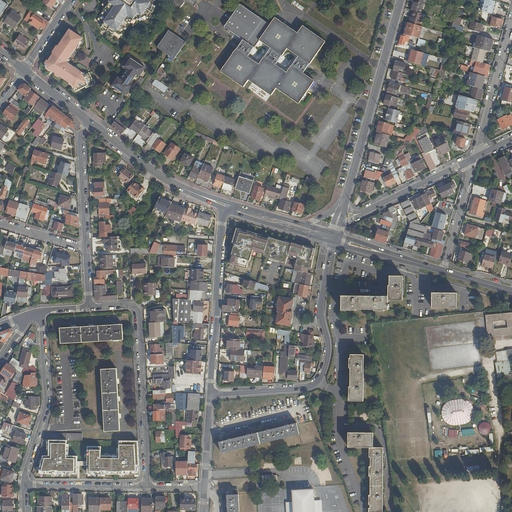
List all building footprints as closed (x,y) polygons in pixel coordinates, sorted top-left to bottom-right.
[(106,0),(102,6),(106,9),(98,20),(104,25),(102,28),(114,36),(116,32),(122,37),(130,24),(134,27),(142,15),(147,19),(155,7),(152,5),(155,0),(106,0)] [(185,3),(180,0),(174,0),(171,6),(178,12),(185,3)] [(484,12),(495,15),(498,3),(488,0),(483,0),(481,11),(484,12)] [(422,3),(413,1),(411,11),(412,11),(421,14),(424,4),(422,3)] [(27,4),(26,5),(31,9),(35,12),(37,8),(30,3),(28,5),(27,4)] [(249,80),(271,96),(276,89),(299,104),(314,81),(303,74),(315,57),(325,42),(302,27),(297,34),(275,18),(269,26),(240,5),(224,28),(243,41),(221,73),(244,88),(249,80)] [(41,26),(42,27),(44,24),(46,26),(49,22),(35,12),(31,9),(24,19),(27,21),(30,16),(34,19),(31,23),(39,28),(41,26)] [(15,27),(22,17),(11,10),(5,20),(15,27)] [(409,19),(408,23),(419,26),(423,14),(421,14),(412,11),(410,19),(409,19)] [(492,17),(490,25),(495,27),(500,28),(502,20),(502,17),(495,15),(484,12),(483,17),(488,18),(489,16),(492,17)] [(455,17),(455,18),(453,23),(453,25),(459,26),(461,18),(455,17)] [(482,24),(472,21),(469,30),(480,32),(480,31),(481,27),(482,24)] [(422,27),(419,26),(408,23),(404,35),(411,36),(419,39),(422,27)] [(48,69),(58,75),(66,80),(75,68),(66,62),(82,38),(70,30),(47,65),(48,69)] [(174,59),(185,42),(168,30),(156,48),(174,59)] [(24,49),(30,40),(20,33),(14,43),(24,49)] [(447,46),(448,41),(450,34),(444,33),(442,40),(441,45),(447,46)] [(401,37),(398,46),(407,49),(412,50),(415,51),(416,46),(413,45),(414,42),(409,41),(411,36),(404,35),(401,34),(401,37)] [(492,44),(490,50),(491,50),(494,41),(477,36),(474,48),(475,48),(477,40),(492,44)] [(492,44),(477,40),(475,48),(486,51),(489,52),(490,50),(492,44)] [(483,63),(486,51),(475,48),(471,60),(480,63),(483,63)] [(408,62),(420,65),(423,53),(415,51),(412,50),(408,62)] [(116,75),(110,84),(127,94),(132,86),(129,84),(136,74),(139,76),(145,67),(128,56),(122,65),(126,68),(120,78),(116,75)] [(393,71),(398,72),(399,69),(403,71),(405,63),(396,61),(393,71)] [(488,75),(490,65),(483,63),(480,63),(479,67),(481,68),(479,73),(488,75)] [(73,85),(76,92),(86,87),(88,86),(89,87),(95,84),(90,73),(84,75),(82,72),(75,68),(66,80),(73,85)] [(438,77),(440,71),(431,68),(430,73),(432,74),(432,75),(438,77)] [(398,72),(393,71),(390,83),(401,86),(401,83),(404,74),(398,72)] [(482,87),(484,77),(477,74),(474,85),(482,87)] [(444,79),(438,77),(437,80),(437,82),(435,89),(439,90),(440,84),(442,84),(444,79)] [(156,79),(152,84),(164,93),(168,88),(156,79)] [(406,94),(408,88),(401,86),(390,83),(387,93),(393,94),(394,90),(406,94)] [(18,95),(17,97),(22,101),(26,97),(25,96),(27,93),(28,94),(31,89),(24,84),(21,85),(17,90),(19,92),(17,94),(18,95)] [(480,99),(483,89),(475,87),(472,97),(480,99)] [(511,88),(506,87),(501,104),(511,107),(511,106),(511,88)] [(25,98),(32,104),(34,101),(37,97),(30,92),(25,98)] [(395,110),(399,98),(386,95),(384,105),(389,106),(389,108),(389,109),(395,110)] [(478,100),(458,95),(455,107),(456,108),(470,112),(474,113),(478,100)] [(7,101),(11,104),(14,106),(17,108),(19,105),(10,98),(7,101)] [(35,107),(33,110),(41,116),(49,106),(40,99),(35,107)] [(4,114),(12,120),(19,109),(17,108),(14,106),(12,108),(9,106),(4,114)] [(51,127),(56,129),(59,125),(65,128),(67,130),(68,128),(69,127),(74,131),(74,126),(72,121),(53,107),(45,118),(48,121),(53,124),(51,127)] [(470,112),(459,109),(456,108),(454,117),(466,121),(467,118),(468,118),(470,112)] [(397,124),(400,112),(395,110),(389,109),(388,112),(387,112),(386,117),(385,116),(384,120),(397,124)] [(427,119),(425,125),(432,127),(434,121),(433,120),(434,115),(432,114),(428,113),(427,119)] [(502,129),(511,124),(511,117),(511,115),(508,117),(507,115),(498,120),(502,129)] [(167,118),(165,121),(180,128),(182,125),(167,118)] [(32,134),(37,138),(31,145),(35,148),(35,147),(40,142),(41,140),(39,139),(43,134),(41,132),(42,131),(40,129),(44,124),(38,119),(36,122),(34,125),(31,128),(35,131),(32,134)] [(131,130),(132,129),(138,134),(144,127),(134,119),(127,127),(131,130)] [(29,123),(24,120),(21,124),(20,124),(14,132),(19,136),(29,123)] [(457,121),(454,133),(467,137),(471,125),(457,121)] [(114,122),(111,127),(122,135),(125,130),(114,122)] [(376,132),(378,133),(389,136),(393,137),(394,137),(394,135),(388,133),(390,125),(379,122),(376,132)] [(0,139),(4,143),(9,135),(6,133),(8,130),(1,125),(0,126),(0,139)] [(421,130),(414,138),(430,171),(436,168),(433,161),(431,162),(427,153),(434,150),(426,134),(429,133),(425,125),(421,130)] [(145,139),(144,141),(148,143),(154,135),(144,127),(138,134),(145,139)] [(407,137),(413,139),(414,138),(421,130),(414,129),(407,137)] [(194,131),(192,134),(206,140),(207,137),(194,131)] [(158,139),(160,136),(156,133),(154,135),(148,143),(152,147),(152,146),(159,152),(165,145),(158,139)] [(389,136),(378,133),(374,145),(386,148),(388,139),(389,136)] [(143,148),(147,143),(138,136),(134,141),(143,148)] [(445,140),(444,136),(433,142),(434,145),(445,140)] [(207,137),(206,140),(202,147),(209,151),(214,140),(207,137)] [(61,151),(64,140),(54,138),(51,148),(61,151)] [(459,146),(464,148),(466,140),(458,138),(456,145),(459,146)] [(434,145),(439,156),(451,151),(445,140),(434,145)] [(164,154),(172,160),(179,150),(172,144),(164,154)] [(401,152),(388,149),(386,155),(393,157),(397,158),(397,157),(401,152)] [(48,155),(34,151),(30,166),(32,166),(34,161),(45,164),(48,155)] [(401,152),(397,157),(408,179),(415,176),(414,174),(413,174),(408,163),(404,155),(402,151),(401,152)] [(369,161),(379,164),(381,155),(371,153),(369,161)] [(408,163),(413,174),(425,168),(420,157),(417,159),(416,158),(412,160),(408,153),(404,155),(408,163)] [(94,154),(94,157),(92,157),(93,168),(102,168),(102,164),(106,164),(106,154),(94,154)] [(188,167),(192,158),(184,154),(180,163),(188,167)] [(500,159),(502,165),(506,171),(507,174),(508,174),(509,178),(511,176),(511,170),(508,162),(505,156),(500,159)] [(377,169),(377,170),(381,171),(382,165),(379,164),(369,161),(367,166),(377,169)] [(61,162),(58,174),(62,175),(68,177),(71,165),(61,162)] [(399,177),(392,163),(389,167),(391,171),(392,174),(395,179),(399,177)] [(204,164),(201,169),(198,175),(208,180),(213,168),(204,164)] [(7,173),(7,172),(14,176),(15,171),(14,171),(15,168),(10,165),(8,170),(5,169),(4,171),(7,173)] [(201,169),(193,166),(189,175),(197,179),(198,175),(201,169)] [(127,185),(134,176),(128,171),(127,172),(123,169),(120,174),(118,178),(127,185)] [(366,172),(364,178),(375,180),(377,181),(379,178),(383,173),(375,171),(375,174),(366,172)] [(48,185),(58,188),(62,175),(58,174),(52,172),(48,185)] [(218,174),(214,185),(222,188),(226,177),(218,174)] [(388,187),(396,182),(395,179),(392,174),(383,178),(388,187)] [(234,180),(226,177),(222,188),(222,189),(230,192),(234,180)] [(249,180),(239,177),(235,188),(236,188),(237,187),(241,189),(241,191),(242,190),(249,193),(249,194),(254,179),(249,178),(249,180)] [(371,194),(375,180),(364,178),(361,191),(371,194)] [(6,179),(3,189),(0,197),(0,198),(4,199),(4,198),(7,199),(12,183),(8,180),(6,179)] [(439,189),(443,198),(453,192),(451,188),(455,186),(453,182),(439,189)] [(95,197),(95,200),(98,200),(102,199),(102,197),(103,197),(103,189),(104,189),(105,189),(105,183),(94,184),(95,189),(92,190),(92,193),(94,193),(94,197),(95,197)] [(137,200),(144,190),(140,187),(137,185),(133,183),(127,191),(137,200)] [(506,193),(511,194),(511,192),(511,193),(507,185),(503,187),(506,193)] [(259,200),(262,189),(254,186),(251,198),(259,200)] [(282,190),(267,186),(265,195),(269,196),(268,198),(275,200),(275,198),(279,200),(279,199),(282,190)] [(279,199),(282,199),(286,201),(289,189),(283,187),(282,190),(279,199)] [(497,204),(501,205),(504,193),(492,189),(488,202),(497,204)] [(420,193),(421,196),(426,206),(430,213),(432,211),(429,205),(431,204),(429,200),(436,196),(434,190),(429,193),(424,195),(424,194),(423,192),(420,193)] [(68,210),(71,199),(61,196),(58,207),(68,210)] [(426,206),(421,196),(409,202),(415,212),(426,206)] [(475,202),(471,214),(483,217),(484,213),(483,213),(486,201),(475,198),(474,202),(475,202)] [(159,199),(154,209),(166,216),(170,205),(159,199)] [(288,211),(291,203),(286,201),(282,199),(279,208),(288,211)] [(36,219),(44,222),(45,215),(47,210),(49,204),(36,200),(33,212),(37,213),(36,219)] [(409,202),(409,200),(401,204),(411,223),(403,248),(413,251),(414,246),(416,238),(422,240),(424,233),(426,226),(421,224),(420,224),(415,212),(409,202)] [(8,210),(7,213),(16,216),(19,205),(10,202),(9,207),(8,210)] [(293,211),(301,213),(304,205),(295,202),(293,211)] [(109,214),(108,204),(98,205),(99,215),(109,214)] [(186,209),(171,204),(170,205),(166,216),(165,217),(177,222),(174,233),(177,234),(182,220),(186,209)] [(29,207),(19,205),(16,216),(25,219),(29,207)] [(393,219),(388,236),(392,237),(398,219),(395,212),(395,211),(393,206),(388,209),(389,211),(393,219)] [(131,210),(127,212),(131,218),(136,210),(133,208),(131,210)] [(499,208),(495,221),(502,223),(503,218),(511,220),(511,219),(511,214),(505,212),(506,210),(499,208)] [(186,209),(182,220),(196,225),(196,224),(199,214),(192,212),(192,211),(186,209)] [(68,222),(65,221),(64,224),(79,228),(78,215),(64,211),(64,214),(67,215),(67,220),(68,221),(68,222)] [(393,219),(389,211),(383,214),(382,216),(378,215),(376,222),(387,226),(385,232),(378,230),(375,239),(386,242),(388,236),(393,219)] [(199,213),(199,214),(196,224),(208,227),(211,217),(199,213)] [(447,216),(436,213),(432,227),(443,230),(447,216)] [(63,225),(50,221),(48,228),(61,232),(63,225)] [(105,222),(99,222),(100,238),(102,238),(108,238),(107,233),(111,233),(111,226),(105,226),(105,222)] [(467,232),(466,236),(476,239),(476,238),(482,240),(485,230),(467,225),(466,231),(467,232)] [(497,238),(499,231),(488,228),(486,235),(497,238)] [(424,233),(422,240),(441,245),(444,233),(435,230),(433,235),(424,233)] [(106,252),(118,252),(117,237),(108,238),(102,238),(102,244),(105,243),(106,252)] [(441,245),(422,240),(416,238),(414,246),(419,247),(420,243),(429,246),(428,247),(431,248),(429,256),(437,259),(440,257),(444,245),(441,245)] [(7,242),(5,249),(15,252),(17,245),(7,242)] [(159,246),(154,244),(149,254),(155,254),(159,246)] [(26,247),(17,245),(15,252),(19,254),(23,255),(26,247)] [(207,245),(198,245),(198,256),(207,257),(207,245)] [(163,248),(159,246),(155,254),(160,255),(163,248)] [(176,247),(164,246),(164,255),(170,255),(176,256),(176,253),(176,247)] [(26,247),(23,255),(22,258),(22,259),(26,261),(31,262),(35,250),(26,247)] [(468,263),(472,251),(462,248),(459,261),(468,263)] [(31,262),(30,264),(35,266),(36,263),(35,262),(36,260),(37,261),(38,259),(41,260),(42,252),(41,252),(36,251),(35,250),(31,262)] [(509,266),(511,256),(511,253),(502,251),(499,263),(509,266)] [(56,263),(62,263),(62,265),(71,265),(71,253),(56,253),(56,263)] [(482,265),(493,268),(495,258),(484,255),(482,265)] [(100,269),(113,268),(112,256),(100,256),(100,269)] [(174,259),(162,258),(162,267),(174,268),(174,259)] [(132,274),(146,274),(146,265),(132,265),(132,274)] [(0,268),(0,273),(2,274),(1,276),(8,277),(9,270),(0,268)] [(203,270),(192,269),(191,282),(196,282),(203,283),(203,270)] [(9,270),(8,277),(15,278),(14,285),(18,285),(20,272),(18,271),(9,270)] [(51,273),(51,276),(45,276),(45,281),(46,286),(48,286),(51,286),(51,279),(61,279),(61,282),(66,282),(66,270),(60,270),(60,273),(51,273)] [(110,274),(116,274),(116,271),(97,272),(97,278),(94,278),(94,287),(104,286),(104,279),(106,279),(106,275),(108,275),(108,273),(110,273),(110,274)] [(20,272),(18,285),(17,294),(17,298),(28,299),(28,297),(28,287),(23,287),(24,279),(28,279),(28,281),(32,281),(31,273),(29,273),(27,273),(20,272)] [(297,278),(296,278),(295,284),(300,285),(309,286),(311,274),(298,272),(297,278)] [(37,274),(31,273),(32,281),(32,286),(35,286),(35,281),(43,281),(43,286),(40,286),(41,293),(45,293),(45,281),(45,276),(37,274)] [(384,310),(387,310),(388,300),(402,300),(402,276),(390,276),(390,286),(388,286),(388,297),(342,296),(341,311),(347,311),(347,310),(356,310),(356,309),(374,309),(374,311),(384,311),(384,310)] [(267,287),(244,279),(242,286),(256,290),(257,288),(267,291),(268,287),(267,287)] [(196,282),(191,282),(191,291),(204,292),(206,292),(206,284),(196,283),(196,282)] [(159,283),(149,284),(150,298),(159,297),(159,283)] [(309,286),(300,285),(298,296),(307,299),(311,300),(311,297),(307,296),(309,286)] [(94,287),(95,299),(98,301),(118,300),(117,296),(106,296),(105,286),(104,286),(94,287)] [(236,289),(236,286),(227,286),(227,293),(238,294),(238,289),(236,289)] [(188,291),(188,296),(188,300),(204,301),(204,292),(191,291),(188,291)] [(11,305),(16,305),(16,302),(17,298),(17,294),(14,293),(13,292),(10,292),(9,292),(9,293),(5,292),(4,304),(8,304),(8,306),(11,306),(11,305)] [(457,308),(457,294),(432,294),(432,308),(457,308)] [(276,324),(291,327),(292,315),(288,314),(289,311),(290,311),(293,299),(279,297),(277,309),(278,309),(277,312),(278,312),(276,324)] [(178,300),(173,299),(173,314),(174,322),(196,324),(202,324),(204,301),(188,300),(178,300)] [(228,307),(222,306),(222,312),(232,312),(232,310),(232,307),(236,307),(237,301),(229,300),(228,307)] [(164,310),(152,311),(152,323),(160,323),(164,323),(164,310)] [(511,313),(486,316),(488,337),(511,334),(511,313)] [(238,327),(239,317),(238,317),(231,317),(230,316),(229,322),(228,322),(227,326),(238,327)] [(150,338),(161,337),(160,323),(152,323),(150,323),(149,323),(150,338)] [(203,340),(204,330),(209,331),(209,325),(202,324),(196,324),(196,329),(194,329),(194,339),(203,340)] [(123,341),(122,325),(60,329),(61,344),(123,341)] [(184,327),(172,326),(173,344),(180,344),(181,340),(183,340),(184,327)] [(0,343),(0,344),(0,348),(2,350),(14,331),(11,329),(0,332),(0,334),(0,335),(0,334),(0,343)] [(280,330),(278,329),(277,335),(286,335),(285,352),(281,351),(281,360),(284,360),(284,365),(280,365),(280,376),(287,376),(288,358),(289,346),(289,345),(290,332),(280,330)] [(252,337),(260,337),(260,342),(264,342),(265,331),(260,331),(258,330),(258,332),(247,331),(247,336),(249,336),(249,338),(252,338),(252,337)] [(301,344),(303,344),(302,347),(313,349),(314,341),(313,341),(313,337),(309,336),(300,334),(300,341),(301,344)] [(240,340),(227,339),(227,350),(232,350),(239,351),(240,340)] [(172,344),(165,344),(166,356),(174,356),(173,344),(172,344)] [(160,345),(151,346),(151,364),(157,364),(157,365),(164,365),(163,355),(160,355),(160,351),(162,351),(162,348),(160,348),(160,345)] [(18,366),(15,365),(13,368),(17,370),(22,374),(23,374),(28,374),(29,369),(28,369),(28,368),(27,368),(31,352),(32,352),(32,351),(23,349),(23,350),(20,366),(18,366)] [(192,350),(191,361),(200,362),(201,362),(201,359),(202,359),(202,355),(202,351),(192,350)] [(244,354),(249,354),(250,351),(239,351),(232,350),(231,361),(241,361),(241,359),(244,359),(244,354)] [(349,359),(349,368),(351,368),(350,387),(349,387),(349,401),(363,401),(364,355),(351,355),(351,358),(349,359)] [(186,374),(199,375),(200,362),(191,361),(187,361),(186,374)] [(501,376),(505,375),(509,374),(511,373),(511,369),(511,363),(499,365),(501,376)] [(11,379),(15,370),(6,364),(1,372),(11,379)] [(241,366),(240,379),(247,380),(247,378),(248,369),(248,366),(241,366)] [(257,369),(248,369),(247,378),(262,379),(262,367),(257,367),(257,369)] [(164,380),(164,382),(171,382),(171,379),(175,379),(174,368),(169,368),(169,375),(168,375),(168,376),(163,377),(163,375),(154,376),(154,380),(164,380)] [(269,378),(273,379),(274,368),(264,368),(263,379),(269,380),(269,378)] [(120,431),(117,369),(101,370),(104,432),(120,431)] [(296,380),(297,371),(288,371),(287,380),(296,380)] [(223,372),(223,375),(224,376),(224,382),(233,382),(234,372),(223,372)] [(25,376),(22,388),(37,387),(36,374),(32,374),(32,376),(25,376)] [(379,385),(380,398),(382,398),(383,409),(387,408),(386,397),(387,397),(385,384),(383,374),(379,375),(381,385),(379,385)] [(21,379),(15,376),(13,381),(12,383),(19,385),(21,379)] [(0,378),(0,394),(2,395),(2,394),(14,402),(15,399),(17,396),(7,389),(4,388),(5,386),(7,383),(0,378)] [(162,387),(165,387),(165,390),(172,389),(171,382),(164,382),(164,380),(154,380),(152,380),(152,385),(161,384),(162,387)] [(4,388),(7,389),(17,396),(18,393),(20,386),(19,385),(12,383),(9,389),(5,386),(4,388)] [(158,405),(154,405),(154,407),(154,410),(166,410),(167,410),(172,410),(176,409),(176,406),(176,403),(173,403),(173,394),(166,394),(167,403),(167,405),(164,406),(158,406),(158,405)] [(198,395),(188,395),(187,410),(198,411),(199,395),(198,395)] [(35,405),(39,405),(38,397),(30,397),(30,401),(25,401),(25,407),(35,408),(35,405)] [(447,425),(451,426),(456,427),(466,425),(470,422),(472,419),(474,415),(474,411),(472,407),(470,403),(466,401),(462,400),(452,401),(448,402),(444,405),(442,409),(441,413),(442,418),(444,422),(447,425)] [(154,421),(166,421),(166,410),(154,410),(154,421)] [(199,412),(188,411),(187,423),(199,423),(199,412)] [(31,417),(20,414),(17,423),(28,427),(31,417)] [(186,423),(176,422),(176,427),(176,430),(176,436),(179,436),(179,426),(186,426),(186,423)] [(490,433),(491,431),(491,429),(491,427),(490,425),(489,424),(487,423),(485,422),(483,423),(481,424),(480,425),(479,427),(479,430),(479,432),(481,433),(482,434),(484,435),(486,435),(488,434),(490,433)] [(13,426),(4,423),(1,430),(11,433),(13,426)] [(219,442),(222,453),(299,434),(296,423),(219,442)] [(461,429),(461,436),(474,435),(474,428),(461,429)] [(448,429),(447,437),(457,438),(457,430),(448,429)] [(22,445),(26,436),(16,432),(13,442),(22,445)] [(369,447),(369,457),(371,457),(371,467),(369,467),(369,476),(371,476),(371,495),(369,495),(369,505),(370,505),(370,508),(369,508),(369,511),(372,511),(382,511),(383,448),(373,448),(373,433),(348,433),(348,447),(369,447)] [(181,436),(180,447),(176,447),(176,451),(180,451),(180,449),(189,450),(190,438),(186,438),(186,436),(181,436)] [(70,458),(71,440),(63,440),(49,440),(49,443),(49,458),(42,458),(42,474),(78,475),(78,468),(88,468),(88,477),(142,477),(142,442),(124,441),(124,458),(101,458),(101,449),(88,449),(88,464),(78,464),(78,458),(70,458)] [(19,451),(7,447),(3,458),(8,460),(14,462),(16,455),(17,455),(19,451)] [(161,458),(163,458),(164,467),(171,466),(172,466),(172,458),(170,458),(170,456),(166,456),(166,454),(165,454),(161,454),(161,458)] [(188,462),(176,462),(176,473),(176,475),(179,475),(179,477),(187,476),(188,468),(188,467),(188,462)] [(195,472),(197,472),(197,465),(196,465),(194,465),(189,465),(189,467),(188,467),(188,468),(189,468),(189,476),(195,477),(195,472)] [(14,474),(4,471),(1,481),(11,483),(14,474)] [(273,476),(273,475),(262,476),(262,484),(277,483),(277,476),(273,476)] [(10,487),(2,486),(1,497),(13,498),(13,490),(9,489),(10,487)] [(314,511),(313,489),(293,491),(293,511),(314,511)] [(238,511),(238,495),(238,490),(233,490),(233,495),(227,495),(228,504),(228,505),(228,511),(238,511)] [(67,495),(61,495),(61,507),(61,509),(69,509),(69,511),(72,511),(72,509),(72,502),(69,502),(69,497),(67,497),(67,495)] [(81,495),(72,495),(72,502),(72,509),(72,511),(76,511),(76,507),(79,507),(79,504),(81,504),(81,499),(81,495)] [(156,496),(156,507),(155,507),(154,511),(157,511),(158,507),(161,507),(164,507),(165,498),(160,498),(160,496),(156,496)] [(50,497),(37,497),(37,507),(50,507),(50,497)] [(90,499),(89,511),(99,511),(100,510),(100,499),(90,499)] [(110,499),(100,499),(100,510),(110,510),(110,499)] [(128,499),(128,502),(127,509),(138,509),(138,499),(128,499)] [(151,511),(151,500),(141,500),(141,511),(151,511)] [(195,500),(180,500),(180,510),(195,510),(195,500)] [(3,506),(2,511),(12,511),(12,502),(3,502),(3,506)] [(117,502),(116,511),(127,511),(127,509),(128,502),(117,502)]
